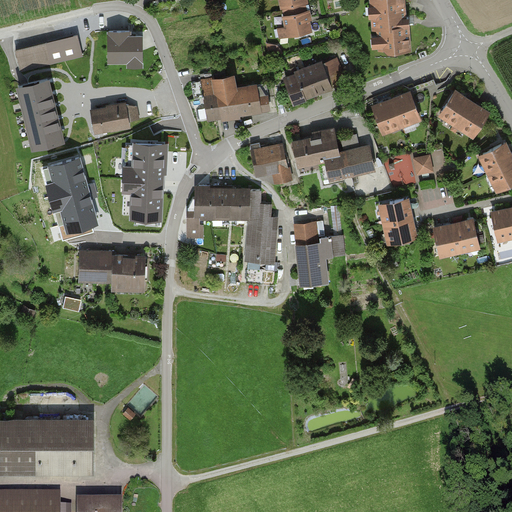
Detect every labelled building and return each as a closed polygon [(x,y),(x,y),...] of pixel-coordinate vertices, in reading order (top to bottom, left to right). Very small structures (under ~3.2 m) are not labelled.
[(305,0),(271,0),(271,1),(275,0),(279,0),(282,10),(307,5),(305,0)] [(410,49),(405,0),(368,0),(374,53),(410,49)] [(313,34),(307,5),(282,10),(285,26),(277,28),(280,41),(313,34)] [(130,31),(109,31),(109,61),(130,61),(130,57),(142,57),(142,35),(130,35),(130,31)] [(77,35),(15,50),(21,72),(82,57),(77,35)] [(306,98),(345,83),(334,58),(296,73),(297,76),(306,98)] [(241,115),(237,85),(235,72),(217,74),(223,118),(241,115)] [(208,120),(223,118),(217,74),(202,77),(208,120)] [(294,103),(306,98),(297,76),(286,80),(294,103)] [(49,81),(48,78),(24,84),(18,86),(24,112),(34,148),(45,145),(64,141),(60,128),(58,117),(55,105),(52,93),(49,81)] [(241,115),(270,111),(268,93),(259,95),(257,82),(237,85),(241,115)] [(409,90),(391,97),(403,129),(422,121),(409,90)] [(472,101),(456,90),(442,111),(459,122),(472,101)] [(391,97),(372,104),(385,136),(403,129),(391,97)] [(489,112),(472,101),(459,122),(476,133),(489,112)] [(92,109),(97,134),(131,127),(130,123),(140,121),(137,106),(125,103),(92,109)] [(292,140),(299,169),(326,163),(339,150),(334,127),(312,132),(313,135),(292,140)] [(511,161),(511,151),(507,141),(478,155),(488,174),(511,161)] [(124,174),(124,177),(124,180),(124,184),(123,186),(123,188),(123,191),(133,191),(132,215),(161,216),(162,183),(164,143),(136,142),(135,165),(134,165),(133,165),(128,165),(125,165),(124,165),(124,170),(124,174)] [(283,142),(252,147),(257,176),(273,173),(275,182),(293,179),(291,167),(288,168),(283,142)] [(326,163),(330,180),(376,170),(370,143),(339,150),(326,163)] [(434,173),(430,154),(413,158),(417,177),(434,173)] [(80,156),(49,164),(54,180),(46,183),(53,210),(61,208),(65,222),(57,224),(62,241),(95,232),(93,224),(98,223),(90,194),(97,192),(94,182),(87,184),(80,156)] [(511,185),(511,161),(488,174),(498,193),(511,185)] [(211,185),(197,185),(197,197),(193,197),(189,206),(189,235),(202,236),(202,224),(198,224),(199,216),(210,215),(211,185)] [(233,186),(211,185),(210,215),(249,216),(248,225),(251,225),(268,226),(269,215),(269,202),(261,202),(261,189),(233,189),(233,186)] [(413,217),(409,197),(379,203),(383,223),(413,217)] [(511,211),(511,207),(491,211),(498,242),(511,238),(511,211)] [(418,237),(413,217),(383,223),(387,244),(418,237)] [(473,218),(453,222),(460,252),(480,248),(473,218)] [(318,222),(295,224),(300,285),(329,282),(326,259),(347,257),(345,235),(319,238),(318,222)] [(453,222),(432,227),(439,257),(460,252),(453,222)] [(276,227),(268,226),(251,225),(248,267),(272,269),(276,227)] [(145,253),(80,251),(79,282),(111,283),(111,290),(144,291),(145,253)] [(247,282),(277,285),(277,270),(272,269),(248,267),(247,282)] [(65,297),(63,307),(77,310),(79,301),(65,297)] [(128,408),(124,413),(131,419),(135,414),(128,408)] [(1,420),(1,468),(60,468),(60,462),(92,462),(92,427),(25,427),(25,420),(1,420)] [(58,511),(59,501),(0,501),(0,511),(58,511)] [(120,511),(121,503),(79,503),(79,511),(120,511)]
